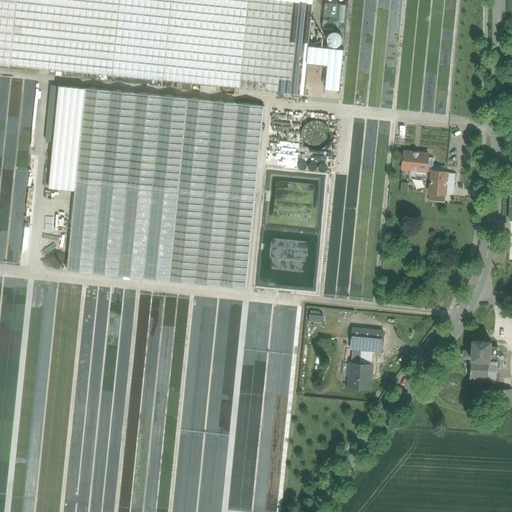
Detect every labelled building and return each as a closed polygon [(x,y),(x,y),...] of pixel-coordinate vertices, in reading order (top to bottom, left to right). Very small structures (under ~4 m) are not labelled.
[(0,0),(0,64),(10,66),(16,0),(0,0)] [(112,76),(119,0),(16,0),(10,66),(112,76)] [(163,81),(171,0),(119,0),(112,76),(163,81)] [(171,0),(163,81),(304,94),(307,63),(309,46),(313,0),(171,0)] [(339,32),(337,31),(335,31),(333,32),(331,33),(329,34),(328,36),(328,38),(328,41),(328,43),(330,44),(332,46),(334,46),(336,47),(338,46),(340,45),(341,44),(342,42),(343,39),(343,37),(342,35),(341,33),(339,32)] [(344,49),(309,46),(307,63),(328,65),(329,56),(343,58),(344,49)] [(329,56),(328,65),(326,89),(340,90),(343,58),(329,56)] [(75,191),(85,89),(60,86),(50,188),(75,191)] [(247,288),(265,106),(85,89),(75,191),(67,271),(247,288)] [(303,113),(273,110),(267,166),(297,169),(303,113)] [(310,121),(308,123),(306,125),(304,127),(303,129),(302,132),(301,134),(302,137),(302,140),(304,142),(305,145),(307,146),(310,148),(312,149),(315,149),(318,149),(320,149),(323,148),(325,146),(327,144),(329,142),(330,139),(331,137),(331,134),(330,131),(329,129),(328,126),(326,124),(324,123),(321,121),(319,121),(316,120),(313,121),(310,121)] [(429,154),(404,152),(403,168),(427,171),(428,157),(429,154)] [(434,158),(428,157),(427,171),(432,172),(432,171),(445,172),(446,166),(433,165),(434,158)] [(303,161),(302,161),(300,162),(299,163),(298,164),(298,166),(298,168),(299,169),(301,170),(302,170),(304,170),(305,170),(307,168),(307,167),(307,165),(307,164),(306,162),(305,161),(303,161)] [(313,162),(311,162),(310,163),(309,164),(308,165),(308,167),(308,169),(309,170),(311,171),(312,171),(314,171),(315,170),(316,169),(317,168),(317,166),(317,165),(316,163),(315,162),(313,162)] [(323,163),(321,163),(320,164),(319,165),(318,167),(318,168),(318,170),(319,171),(321,172),(322,172),(324,172),(325,172),(326,170),(327,169),(327,167),(327,166),(326,164),(325,164),(323,163)] [(448,172),(445,172),(432,171),(432,172),(430,193),(445,194),(448,172)] [(444,202),(445,194),(430,193),(429,201),(444,202)] [(311,250),(309,243),(271,238),(270,249),(265,248),(263,259),(268,258),(270,264),(269,268),(271,274),(271,269),(280,267),(278,260),(288,257),(289,263),(289,268),(297,270),(296,276),(302,277),(303,273),(306,273),(309,252),(311,252),(311,250)] [(323,315),(310,313),(309,321),(322,322),(323,315)] [(361,349),(382,352),(383,331),(353,329),(351,349),(353,349),(361,349)] [(491,342),(474,340),(473,350),(472,358),(490,359),(491,349),(491,342)] [(354,364),(360,364),(361,349),(353,349),(350,372),(353,372),(354,364)] [(472,358),(473,350),(465,349),(464,357),(472,358)] [(499,350),(491,349),(490,359),(472,358),(470,379),(496,382),(499,350)] [(360,364),(354,364),(353,372),(350,372),(349,386),(370,388),(372,365),(360,364)] [(511,389),(496,391),(498,420),(496,420),(496,423),(511,422),(511,389)]
